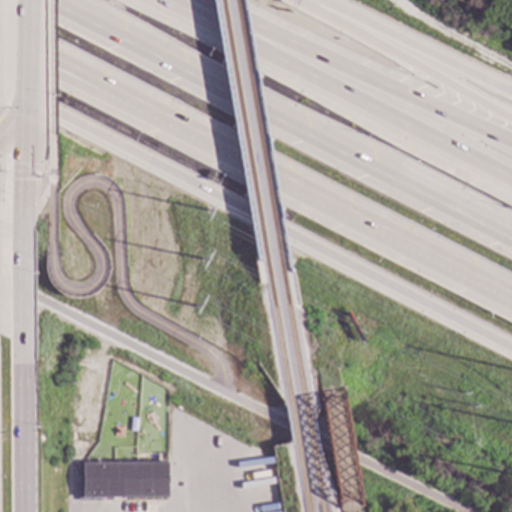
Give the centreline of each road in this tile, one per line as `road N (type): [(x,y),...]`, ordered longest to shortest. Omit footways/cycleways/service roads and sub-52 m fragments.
road 1 (motorway): [(0,89),(511,354)]
road 2 (motorway): [(39,0),(511,242)]
road 3 (motorway): [(102,92),(511,299)]
road 4 (motorway): [(511,180),(204,12)]
road 5 (motorway): [(511,142),(204,12)]
road 6 (motorway): [(511,118),(306,0)]
road 7 (motorway): [(511,93),(307,0)]
road 8 (primary): [(22,511),(21,346)]
